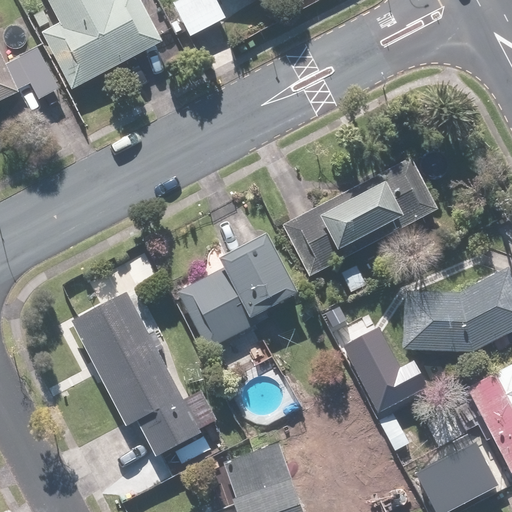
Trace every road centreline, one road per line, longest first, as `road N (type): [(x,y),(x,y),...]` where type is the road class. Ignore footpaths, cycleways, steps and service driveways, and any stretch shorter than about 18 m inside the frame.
road 1 (residential): [(260,105),(0,239)]
road 2 (residential): [(488,14),(315,99),(260,105)]
road 3 (residential): [(260,105),(279,72),(413,0)]
road 4 (residential): [(0,401),(58,511)]
